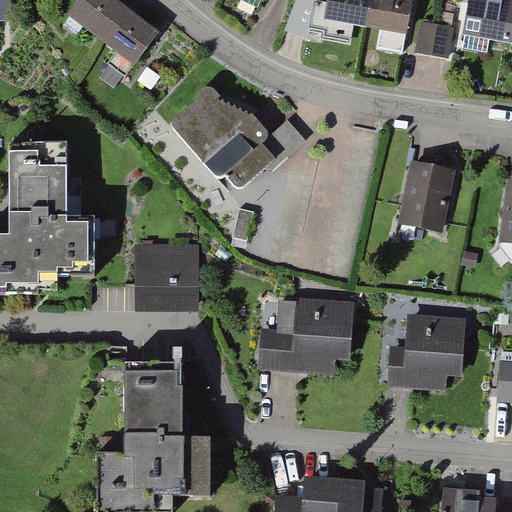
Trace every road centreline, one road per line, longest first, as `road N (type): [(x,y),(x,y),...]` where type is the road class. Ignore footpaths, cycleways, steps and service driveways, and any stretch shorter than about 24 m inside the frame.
road 1 (residential): [(511,124),(301,88),(250,64),(167,0)]
road 2 (residential): [(511,456),(243,435)]
